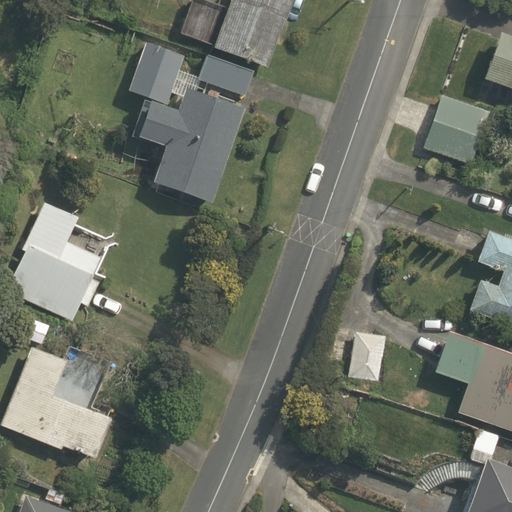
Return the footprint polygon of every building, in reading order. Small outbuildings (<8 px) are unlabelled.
[(191,0),(179,36),(268,66),(290,0),(231,0),(228,11),(194,0),(191,0)] [(511,42),(498,85),(511,89),(511,42)] [(162,149),(150,184),(210,205),(243,110),(195,93),(200,80),(244,95),(251,74),(203,58),(197,74),(179,67),(182,56),(145,43),(128,91),(144,96),(129,138),(162,149)] [(500,177),(511,143),(511,119),(471,106),(452,160),(500,177)] [(5,292),(70,324),(102,260),(67,243),(79,220),(45,203),(21,250),(24,252),(4,292),(5,292)] [(468,313),(511,328),(511,243),(485,234),(475,265),(501,274),(495,289),(478,283),(468,313)] [(455,414),(511,433),(511,356),(446,334),(433,372),(465,383),(455,414)] [(372,388),(402,392),(408,346),(377,343),(372,388)] [(61,449),(92,461),(108,422),(50,398),(64,364),(30,350),(0,422),(0,428),(59,453),(61,449)] [(476,455),(495,462),(503,437),(484,431),(476,455)] [(511,511),(511,470),(485,460),(464,511),(511,511)] [(72,511),(21,494),(15,511),(72,511)]
